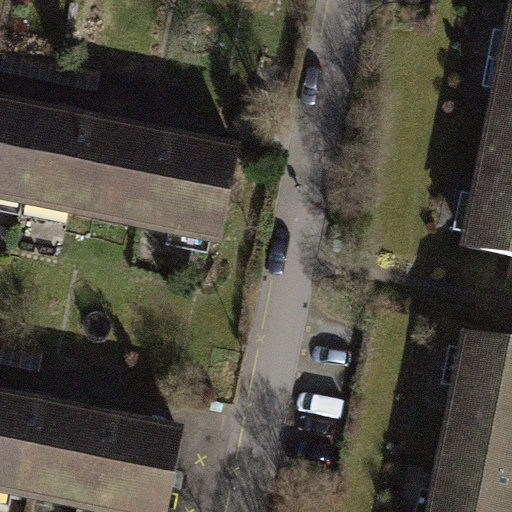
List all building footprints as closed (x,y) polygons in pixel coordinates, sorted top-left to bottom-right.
[(511,20),(503,64),(511,65),(511,20)] [(511,65),(503,64),(470,244),(511,251),(511,65)] [(0,197),(25,202),(43,114),(0,105),(0,197)] [(25,202),(221,242),(239,154),(43,114),(25,202)] [(511,511),(511,346),(466,338),(432,511),(511,511)] [(102,511),(165,511),(180,437),(0,401),(0,490),(102,510),(102,511)]
